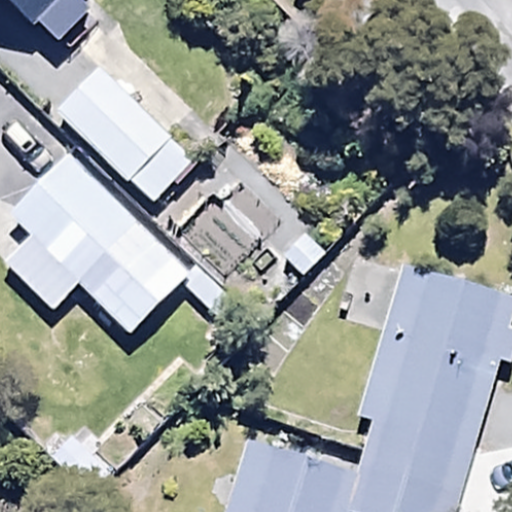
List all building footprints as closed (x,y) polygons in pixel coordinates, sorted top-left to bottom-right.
[(0,0),(0,13),(27,40),(32,34),(53,55),(87,21),(66,0),(0,0)] [(94,74),(50,120),(125,192),(126,191),(147,211),(190,167),(94,74)] [(183,279),(62,161),(2,222),(24,243),(0,267),(0,273),(49,322),(74,297),(126,347),(178,294),(220,335),(240,315),(193,269),(183,279)] [(238,446),(217,511),(454,511),(499,373),(505,375),(511,353),(511,337),(503,334),(511,308),(398,272),(350,423),(367,428),(349,482),(238,446)] [(106,450),(84,426),(46,463),(86,505),(112,480),(94,462),(106,450)]
